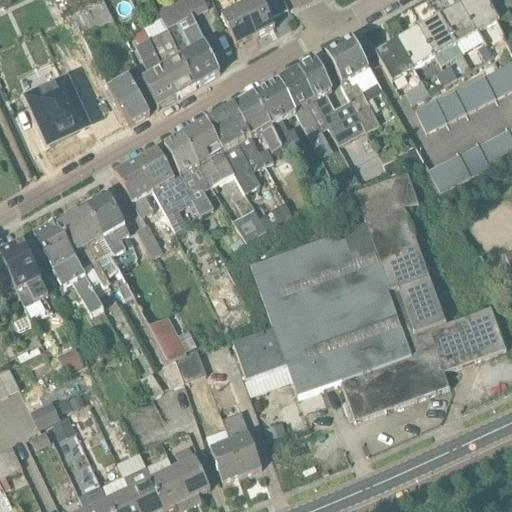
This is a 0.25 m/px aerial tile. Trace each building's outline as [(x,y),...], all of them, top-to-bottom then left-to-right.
[(0,0),(0,12),(12,7),(8,0),(0,0)] [(56,0),(65,18),(100,3),(98,0),(56,0)] [(161,25),(166,35),(180,62),(195,92),(220,78),(192,21),(209,13),(202,0),(181,0),(183,2),(158,14),(163,24),(161,25)] [(260,0),(241,9),(256,40),(275,31),(271,22),(281,16),(273,0),(260,0)] [(500,24),(496,18),(485,0),(473,0),(460,7),(477,37),(478,36),(485,50),(493,62),(501,58),(495,47),(504,42),(495,26),(500,24)] [(487,0),(496,18),(507,12),(499,0),(487,0)] [(511,0),(499,0),(507,12),(511,8),(511,0)] [(105,6),(95,10),(85,15),(75,20),(83,38),(93,33),(103,29),(113,24),(105,6)] [(456,49),(477,37),(460,7),(439,20),(456,49)] [(236,49),(256,40),(241,9),(221,19),(236,49)] [(456,49),(439,20),(418,32),(435,61),(436,61),(442,71),(462,60),(456,49)] [(415,73),(435,61),(418,32),(397,44),(415,73)] [(148,45),(176,102),(195,92),(180,62),(166,35),(149,43),(148,45)] [(368,105),(382,98),(352,44),(326,59),(351,106),(350,107),(366,137),(381,130),(368,105)] [(392,86),(415,73),(397,44),(375,57),(392,86)] [(158,113),(176,102),(148,45),(143,47),(136,50),(150,79),(141,83),(158,113)] [(485,67),(493,62),(485,50),(478,54),(485,67)] [(30,104),(50,148),(86,131),(72,101),(88,93),(74,62),(56,70),(65,88),(30,104)] [(327,99),(333,95),(316,65),(298,75),(314,105),(339,152),(366,137),(350,107),(335,115),(327,99)] [(505,98),(511,94),(511,86),(504,70),(494,75),(505,98)] [(443,75),(450,87),(458,83),(451,71),(443,75)] [(302,113),(314,105),(298,75),(279,86),(296,117),(319,162),(332,155),(309,112),(304,115),(302,113)] [(443,91),(450,87),(443,75),(436,79),(443,91)] [(496,102),(505,98),(494,75),(484,80),(496,102)] [(128,79),(108,90),(119,111),(129,129),(150,118),(128,79)] [(486,107),(496,102),(484,80),(475,85),(486,107)] [(476,112),(486,107),(475,85),(465,90),(476,112)] [(283,124),(296,117),(279,86),(255,100),(271,131),(284,154),(300,145),(293,132),(289,135),(283,124)] [(413,109),(429,99),(422,87),(406,96),(413,109)] [(466,117),(476,112),(465,90),(455,95),(466,117)] [(457,122),(466,117),(455,95),(445,99),(457,122)] [(447,127),(457,122),(445,99),(436,104),(447,127)] [(281,156),(284,154),(271,131),(255,100),(234,112),(251,142),(261,136),(272,156),(279,152),(281,156)] [(437,132),(447,127),(436,104),(426,109),(437,132)] [(427,137),(437,132),(426,109),(416,114),(427,137)] [(251,142),(234,112),(206,128),(223,157),(235,182),(237,186),(238,186),(244,197),(260,188),(259,187),(271,180),(251,142)] [(215,198),(237,186),(235,182),(223,157),(206,128),(182,141),(199,171),(212,193),(215,198)] [(510,162),(511,160),(511,142),(508,135),(498,140),(510,162)] [(500,167),(510,162),(498,140),(488,145),(500,167)] [(214,213),(205,196),(212,193),(199,171),(182,141),(163,152),(192,205),(201,220),(214,213)] [(490,172),(500,167),(488,145),(478,149),(490,172)] [(480,177),(490,172),(478,149),(469,154),(480,177)] [(425,167),(415,150),(398,159),(399,161),(383,168),(388,180),(425,167)] [(177,213),(192,205),(163,152),(135,168),(151,198),(154,197),(175,237),(186,230),(177,213)] [(259,157),(265,169),(273,165),(267,153),(259,157)] [(470,182),(480,177),(469,154),(459,159),(470,182)] [(460,187),(470,182),(459,159),(449,164),(460,187)] [(450,192),(460,187),(449,164),(439,169),(450,192)] [(145,202),(151,198),(135,168),(115,179),(140,223),(154,216),(145,202)] [(440,197),(450,192),(439,169),(429,174),(440,197)] [(350,173),(335,181),(340,192),(356,184),(350,173)] [(251,269),(272,329),(287,371),(298,403),(340,388),(354,426),(354,427),(416,405),(450,393),(444,377),(506,355),(507,354),(492,313),(446,329),(405,213),(419,208),(408,178),(356,196),(367,228),(251,269)] [(298,219),(308,243),(324,237),(318,221),(349,211),(342,193),(298,219)] [(95,207),(87,212),(113,261),(114,262),(127,255),(122,246),(131,241),(118,218),(108,200),(104,203),(101,201),(95,204),(95,207)] [(70,222),(103,282),(117,274),(111,262),(113,261),(87,212),(70,222)] [(245,248),(267,235),(260,224),(254,213),(233,226),(245,248)] [(260,224),(267,235),(278,228),(271,217),(260,224)] [(55,230),(90,294),(101,288),(103,292),(107,291),(103,282),(70,222),(55,230)] [(91,320),(101,314),(90,294),(55,230),(50,233),(50,234),(34,242),(64,295),(73,289),(91,320)] [(137,235),(152,263),(157,260),(162,258),(148,230),(137,235)] [(234,254),(244,248),(241,242),(230,248),(234,254)] [(35,305),(49,299),(23,248),(0,259),(0,260),(18,296),(25,310),(35,305)] [(163,272),(157,260),(152,263),(158,274),(163,272)] [(169,321),(148,331),(168,369),(175,366),(188,360),(188,358),(169,321)] [(246,385),(287,371),(272,329),(232,343),(246,385)] [(32,359),(41,355),(38,349),(29,353),(32,359)] [(83,371),(75,352),(58,361),(67,379),(83,371)] [(20,365),(30,361),(27,354),(17,359),(20,365)] [(179,376),(202,368),(198,355),(188,360),(175,366),(179,376)] [(171,393),(183,389),(179,376),(175,366),(168,369),(163,371),(171,393)] [(179,376),(183,389),(185,388),(184,387),(206,379),(202,368),(179,376)] [(0,381),(8,399),(19,394),(9,372),(0,376),(0,381)] [(153,403),(164,396),(152,378),(141,383),(153,403)] [(84,410),(79,399),(68,404),(73,415),(84,410)] [(71,412),(67,403),(58,407),(62,416),(71,412)] [(225,434),(242,481),(262,473),(241,418),(223,424),(226,434),(225,434)] [(75,438),(68,424),(53,431),(59,445),(75,438)] [(223,488),(242,481),(225,434),(206,441),(223,488)] [(36,455),(51,448),(46,437),(31,444),(36,455)] [(1,457),(11,478),(22,473),(12,451),(1,457)] [(0,483),(11,478),(1,457),(0,457),(0,483)] [(172,473),(190,511),(201,507),(198,499),(210,494),(195,462),(172,473)] [(178,511),(189,511),(190,511),(172,473),(150,483),(163,511),(170,511),(177,509),(178,511)] [(11,492),(5,481),(0,483),(0,484),(5,495),(11,492)] [(163,511),(150,483),(128,493),(136,511),(163,511)] [(136,511),(128,493),(106,504),(110,511),(136,511)]
